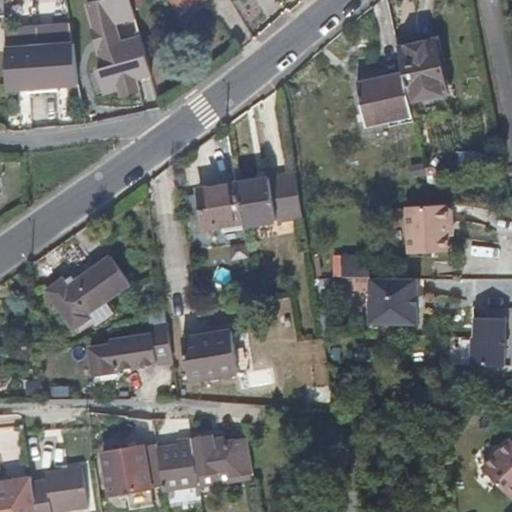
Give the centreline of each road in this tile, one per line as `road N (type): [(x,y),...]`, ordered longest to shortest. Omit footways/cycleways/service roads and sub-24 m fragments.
road 1 (residential): [(0,413),(158,405),(265,410)]
road 2 (residential): [(0,257),(175,132)]
road 3 (residential): [(175,132),(338,0)]
road 4 (residential): [(0,139),(156,122),(175,132)]
